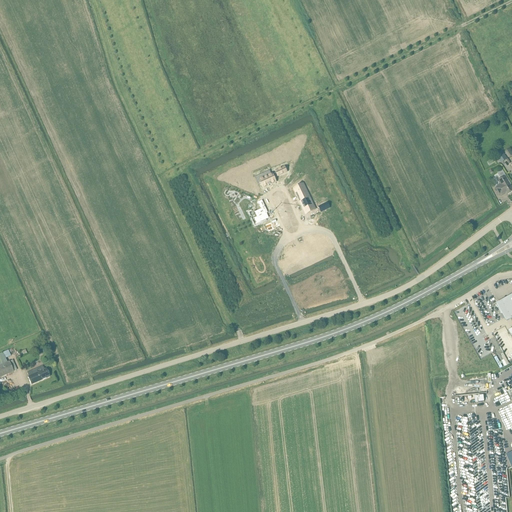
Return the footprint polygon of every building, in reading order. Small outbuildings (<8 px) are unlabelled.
[(496,156),(501,164),(507,160),(502,152),(496,156)] [(269,171),(262,174),(264,178),(259,180),(261,184),(263,188),(276,182),(274,177),(277,176),(278,176),(287,172),(284,167),(275,171),(276,173),(272,174),(271,174),(269,171)] [(506,175),(501,178),(498,180),(500,185),(500,186),(499,185),(497,186),(497,187),(496,188),(500,196),(502,195),(501,194),(505,192),(507,195),(511,191),(511,188),(510,185),(511,184),(506,175)] [(297,183),(292,185),(304,210),(312,206),(303,186),(299,188),(297,183)] [(267,213),(268,213),(262,200),(257,203),(258,203),(261,209),(255,212),(257,217),(254,218),(256,223),(255,224),(255,225),(269,218),(267,213)] [(324,201),(315,205),(317,209),(326,205),(324,201)] [(265,225),(269,232),(274,229),(271,222),(265,225)] [(511,294),(496,303),(506,321),(511,318),(511,294)] [(9,362),(7,363),(3,353),(0,353),(0,377),(13,372),(9,362)] [(27,373),(29,377),(28,378),(31,385),(50,377),(46,369),(45,370),(43,366),(27,373)]
